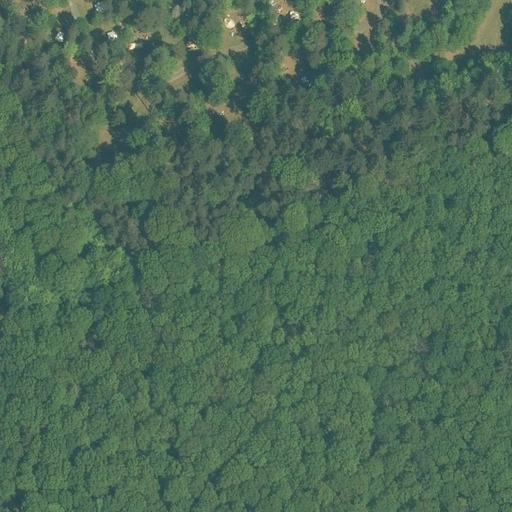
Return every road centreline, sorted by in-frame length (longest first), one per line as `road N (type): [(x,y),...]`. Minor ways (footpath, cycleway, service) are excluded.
road 1 (track): [(290,240),(0,352)]
road 2 (track): [(344,511),(249,256)]
